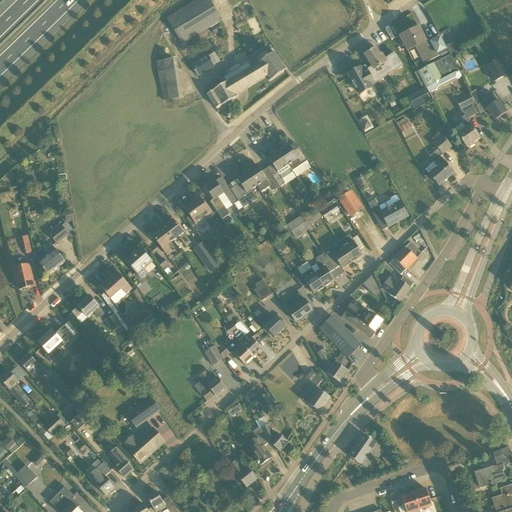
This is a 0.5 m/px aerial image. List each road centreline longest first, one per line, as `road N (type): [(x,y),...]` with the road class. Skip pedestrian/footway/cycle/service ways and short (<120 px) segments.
road 1 (residential): [(0,346),(253,114),(416,0)]
road 2 (residential): [(107,511),(459,186),(482,186)]
road 3 (residential): [(482,186),(439,263),(361,371),(374,393)]
road 4 (secondary): [(279,511),(336,430),(374,393)]
road 5 (secondary): [(455,312),(505,195)]
